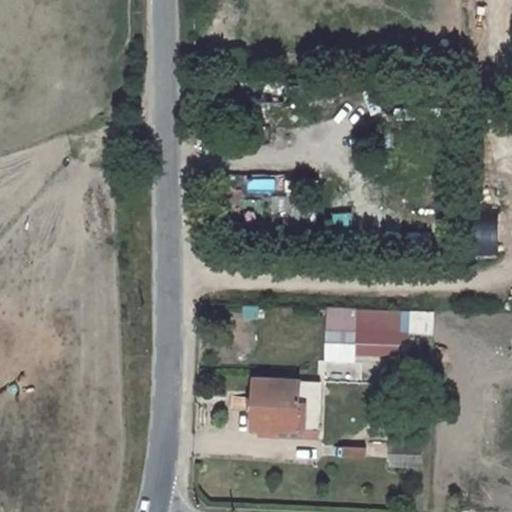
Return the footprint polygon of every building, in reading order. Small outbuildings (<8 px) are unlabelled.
[(237,58),(219,58),(219,74),(236,74),(237,58)] [(289,179),(289,221),(317,221),(318,179),(289,179)] [(358,229),(360,209),(330,205),(328,226),(358,229)] [(436,333),(437,311),(327,306),(324,375),(360,377),(361,356),(412,358),(413,332),(436,333)] [(254,375),(253,427),(319,428),(319,377),(254,375)] [(422,433),(390,431),(389,453),(421,455),(422,433)] [(421,455),(389,453),(389,474),(420,476),(421,455)]
